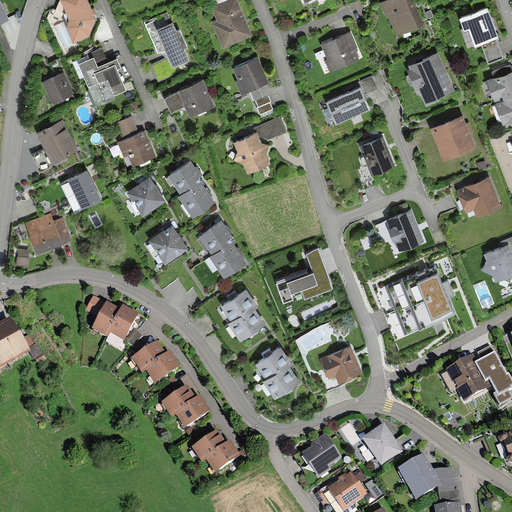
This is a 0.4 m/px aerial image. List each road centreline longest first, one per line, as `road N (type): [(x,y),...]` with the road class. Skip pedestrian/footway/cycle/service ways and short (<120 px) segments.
road 1 (residential): [(378,379),(373,342),(256,0)]
road 2 (residential): [(0,281),(82,273),(133,287),(182,321),(249,413),(277,429)]
road 3 (tertiary): [(0,226),(14,83),(36,0)]
road 4 (residential): [(378,379),(511,312)]
